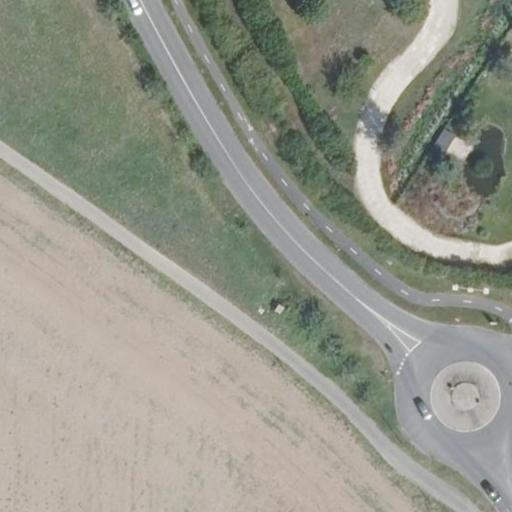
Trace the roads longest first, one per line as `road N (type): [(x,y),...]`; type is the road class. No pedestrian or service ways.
road 1 (track): [(0,157),(327,393),(467,511)]
road 2 (tertiary): [(141,0),(258,200),(423,364)]
road 3 (track): [(511,253),(473,255),(417,239),(372,206),(369,155),(390,97),(442,16),(439,0)]
road 4 (tertiary): [(423,364),(411,396),(422,428),(451,446),(484,442)]
